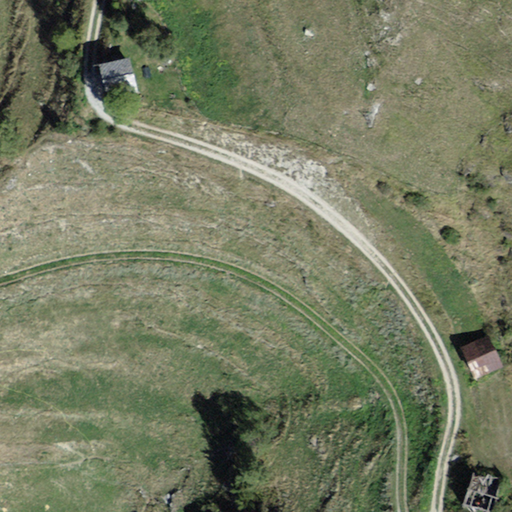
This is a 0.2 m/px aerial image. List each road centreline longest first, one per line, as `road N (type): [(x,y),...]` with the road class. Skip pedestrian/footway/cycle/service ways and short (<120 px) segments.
road 1 (track): [(101,0),(92,80),(108,113),(288,184),(342,224),(419,314),(452,388),(436,511)]
road 2 (track): [(402,511),(402,435),(391,392),(277,289),(225,266),(163,253),(79,257),(0,279)]
